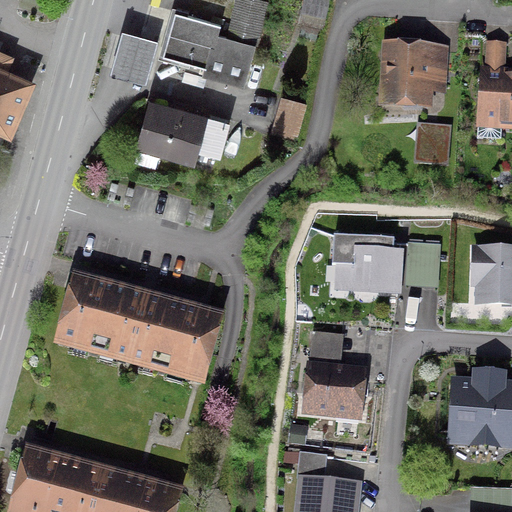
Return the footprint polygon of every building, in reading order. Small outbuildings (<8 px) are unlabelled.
[(254,0),(235,0),(226,38),(255,45),(265,2),(254,0)] [(303,0),(301,11),(323,16),(326,0),(303,0)] [(217,36),(220,26),(174,13),(161,57),(203,69),(201,76),(242,87),(253,46),(217,36)] [(158,40),(122,31),(111,75),(146,84),(158,40)] [(511,78),(500,78),(502,48),(487,47),(485,77),(482,76),(479,121),(477,121),(476,140),(499,142),(500,130),(511,131),(511,78)] [(403,106),(424,107),(427,52),(387,50),(384,99),(403,100),(403,106)] [(0,128),(6,131),(26,85),(0,73),(0,128)] [(305,105),(279,98),(268,137),(294,144),(305,105)] [(216,153),(224,124),(148,103),(137,145),(192,161),(195,148),(216,153)] [(419,125),(415,163),(446,166),(451,128),(419,125)] [(350,272),(349,288),(397,291),(399,256),(391,256),(392,242),(332,239),(330,268),(348,269),(350,272)] [(406,286),(437,288),(440,246),(408,244),(406,286)] [(477,305),(511,305),(511,254),(474,254),(473,286),(478,286),(477,305)] [(200,384),(218,321),(170,308),(127,296),(74,282),(57,344),(87,353),(86,357),(97,360),(98,356),(155,371),(154,375),(164,378),(165,374),(200,384)] [(308,370),(303,412),(358,418),(362,376),(308,370)] [(497,446),(498,439),(511,440),(511,390),(501,389),(501,380),(474,378),(473,388),(454,387),(451,437),(470,438),(470,444),(497,446)] [(172,511),(177,496),(121,481),(81,470),(27,455),(11,511),(172,511)] [(352,511),(355,491),(299,486),(296,511),(352,511)]
